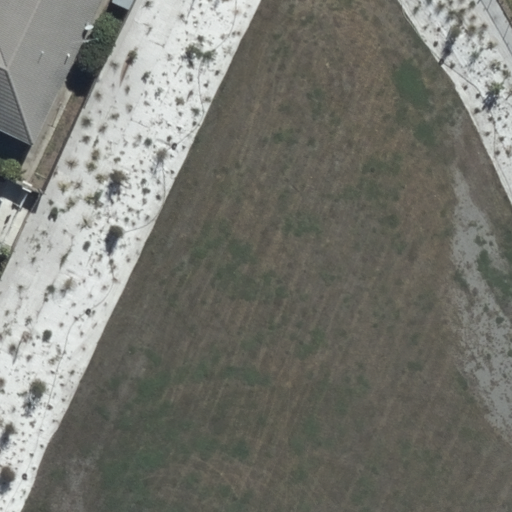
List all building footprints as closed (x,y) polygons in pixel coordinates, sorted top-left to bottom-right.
[(0,0),(0,118),(37,135),(99,0),(0,0)] [(232,66),(176,171),(267,220),(323,114),(232,66)] [(339,121),(279,230),(434,314),(493,205),(339,121)] [(511,281),(487,324),(511,338),(511,281)] [(170,349),(134,419),(179,442),(215,372),(170,349)] [(0,511),(148,511),(158,494),(55,438),(40,467),(26,460),(0,507),(0,511)]
